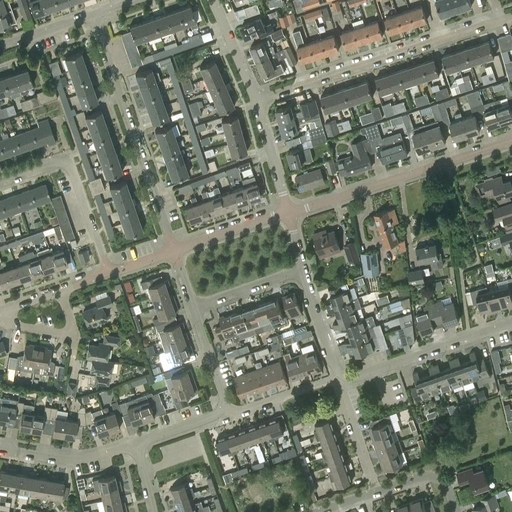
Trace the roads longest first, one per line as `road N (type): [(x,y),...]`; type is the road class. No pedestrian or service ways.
road 1 (residential): [(256,102),(511,14)]
road 2 (residential): [(173,251),(91,14)]
road 3 (residential): [(287,213),(511,141)]
road 4 (residential): [(107,273),(68,166),(53,163),(0,181)]
road 5 (residential): [(342,378),(511,319)]
road 6 (residential): [(322,511),(430,476),(446,486),(455,511)]
road 7 (residential): [(136,443),(71,459),(0,449)]
road 8 (residential): [(173,251),(287,213)]
